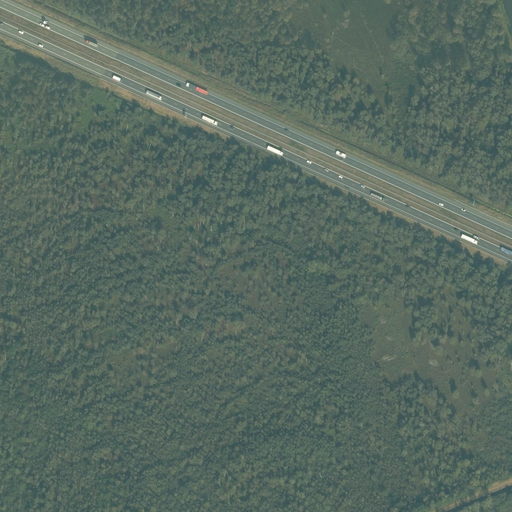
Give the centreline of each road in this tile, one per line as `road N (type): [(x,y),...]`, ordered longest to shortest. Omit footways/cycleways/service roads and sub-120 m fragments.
road 1 (motorway): [(0,23),(511,255)]
road 2 (motorway): [(511,233),(0,1)]
